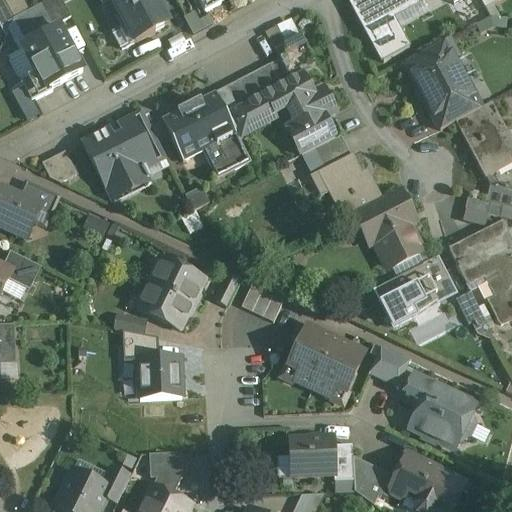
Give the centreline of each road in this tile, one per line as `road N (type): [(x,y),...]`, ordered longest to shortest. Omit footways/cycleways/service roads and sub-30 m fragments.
road 1 (residential): [(295,0),(0,157)]
road 2 (residential): [(329,0),(356,92),(402,154),(430,171)]
road 3 (residential): [(222,428),(355,421)]
